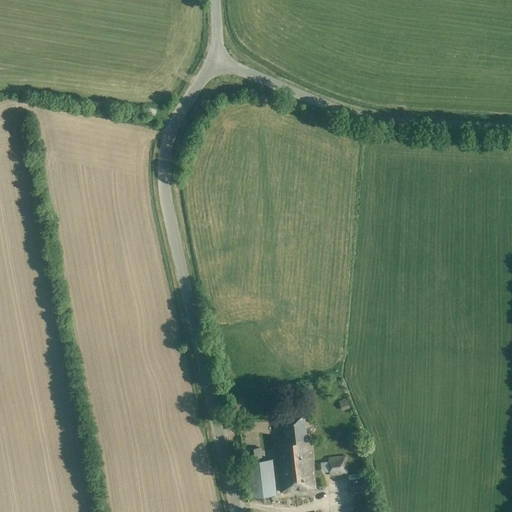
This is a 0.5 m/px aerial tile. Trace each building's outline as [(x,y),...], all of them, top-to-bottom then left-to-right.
[(156,109),(163,112),(167,105),(159,102),(156,109)] [(146,113),(155,116),(157,109),(148,107),(146,113)] [(243,412),(242,399),(235,399),(236,413),(243,412)] [(285,440),(275,441),(282,492),(316,487),(309,436),(306,437),(303,413),(281,416),(285,440)] [(259,448),(246,449),(251,493),(270,491),(276,491),(272,458),(266,459),(259,460),(259,448)] [(348,472),(344,455),(327,459),(330,476),(348,472)] [(372,475),(371,468),(359,469),(359,477),(361,477),(361,485),(373,485),(372,475)]
